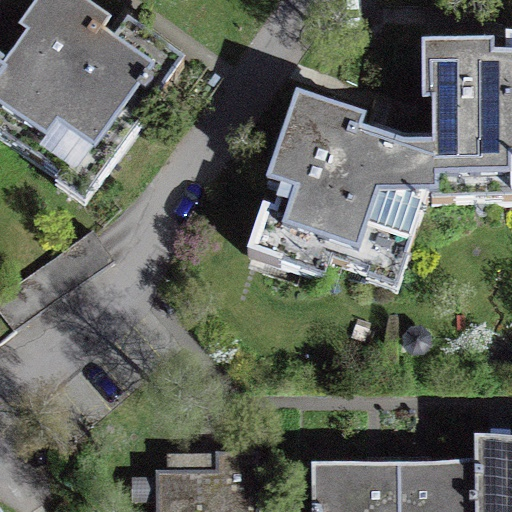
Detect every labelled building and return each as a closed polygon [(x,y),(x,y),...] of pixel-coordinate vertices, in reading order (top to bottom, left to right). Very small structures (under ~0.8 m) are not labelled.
[(0,83),(0,141),(61,185),(69,173),(96,192),(184,69),(129,29),(113,52),(100,43),(108,31),(65,0),(45,0),(20,36),(28,42),(7,71),(6,73),(7,74),(0,83)] [(436,203),(432,203),(432,207),(511,206),(511,40),(507,41),(507,68),(493,68),(493,59),(493,53),(423,54),(424,109),(433,109),(434,147),(435,147),(436,203)] [(429,203),(432,203),(436,203),(435,147),(434,147),(405,147),(375,137),(372,146),(369,145),(359,141),(364,127),(297,105),(269,189),(285,194),(276,219),(265,216),(251,258),(302,276),(308,258),(370,279),(374,266),(403,276),(429,203)] [(476,511),(511,511),(511,444),(475,445),(475,470),(476,470),(476,511)] [(258,511),(258,455),(215,456),(215,474),(155,474),(155,511),(258,511)] [(398,511),(398,470),(356,471),(312,471),(311,511),(398,511)] [(398,470),(398,511),(476,511),(476,470),(475,470),(398,470)]
